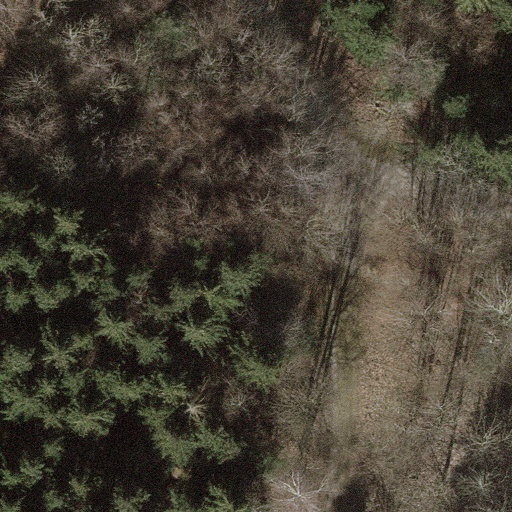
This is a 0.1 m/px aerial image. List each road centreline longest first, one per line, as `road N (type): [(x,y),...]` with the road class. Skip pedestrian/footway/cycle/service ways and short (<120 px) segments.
road 1 (track): [(336,124),(343,377),(321,511)]
road 2 (track): [(254,0),(336,124),(417,171),(511,207)]
